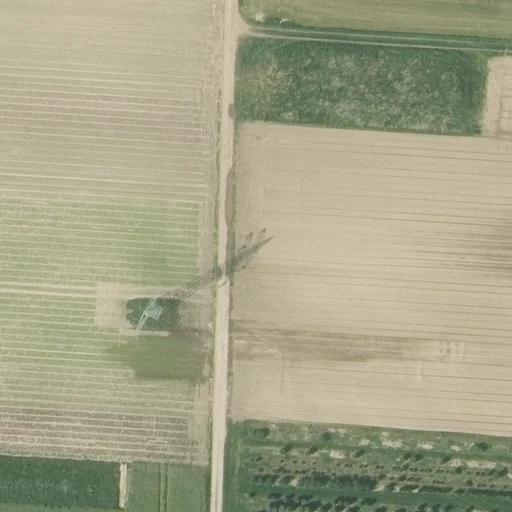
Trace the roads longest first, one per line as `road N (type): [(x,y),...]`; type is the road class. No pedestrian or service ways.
road 1 (track): [(217,511),(232,0)]
road 2 (track): [(511,49),(231,31)]
